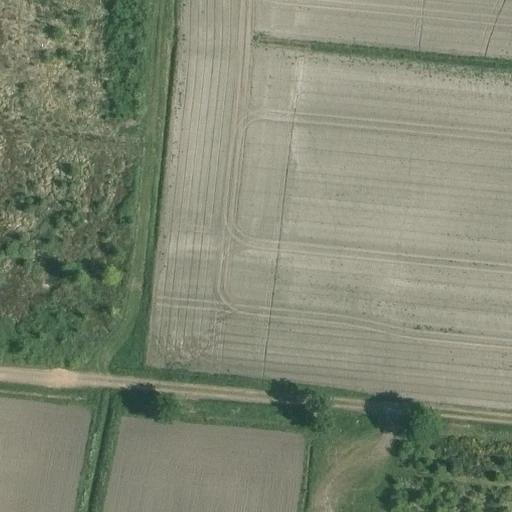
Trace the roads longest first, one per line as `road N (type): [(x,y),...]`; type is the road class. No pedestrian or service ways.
road 1 (track): [(0,368),(511,420)]
road 2 (track): [(312,511),(316,487),(389,448),(393,409)]
